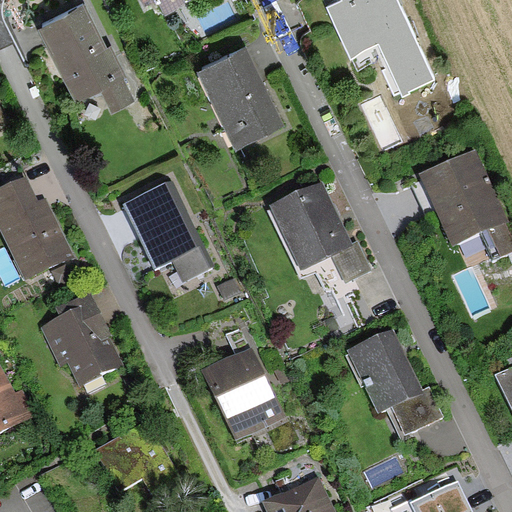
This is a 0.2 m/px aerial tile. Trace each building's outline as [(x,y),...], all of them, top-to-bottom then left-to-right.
[(113,103),(136,92),(112,42),(109,44),(99,23),(87,0),(86,0),(45,20),(80,93),(103,82),(113,103)] [(403,88),(434,73),(403,5),(392,10),(387,0),(330,0),(353,48),(379,36),(403,88)] [(264,77),(247,43),(200,64),(237,142),(284,120),(264,77)] [(502,256),(511,251),(511,237),(506,224),(509,222),(476,149),(448,162),(419,175),(451,247),(490,230),(502,256)] [(0,230),(25,280),(72,257),(48,208),(43,197),(35,201),(25,180),(0,192),(0,230)] [(303,269),(353,245),(341,220),(323,183),(273,207),(303,269)] [(186,279),(209,267),(200,247),(196,249),(167,189),(128,208),(140,234),(156,267),(176,257),(186,279)] [(80,386),(126,364),(92,294),(58,310),(62,319),(44,327),(61,365),(68,362),(80,386)] [(390,406),(420,392),(392,333),(348,354),(376,413),(390,406)] [(242,439),(287,415),(253,349),(228,362),(207,373),(242,439)] [(0,435),(34,416),(3,362),(0,364),(0,435)] [(511,411),(511,366),(494,375),(511,411)] [(405,436),(443,418),(429,388),(420,392),(390,406),(405,436)] [(156,497),(184,482),(159,438),(151,424),(97,454),(120,493),(146,478),(156,497)] [(269,511),(338,511),(319,475),(265,504),(269,511)] [(431,511),(482,511),(475,497),(467,501),(456,479),(424,495),(431,511)]
